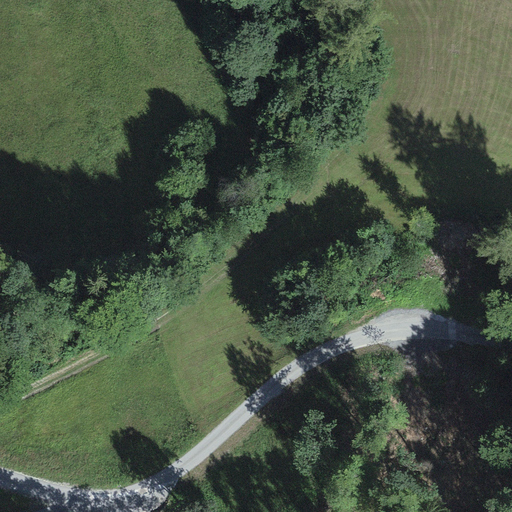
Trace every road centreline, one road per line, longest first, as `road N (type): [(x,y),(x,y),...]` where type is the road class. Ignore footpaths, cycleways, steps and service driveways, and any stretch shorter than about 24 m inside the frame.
road 1 (unclassified): [(511,324),(460,319),(338,356),(114,495),(53,511)]
road 2 (track): [(379,133),(316,197),(49,389),(0,405)]
